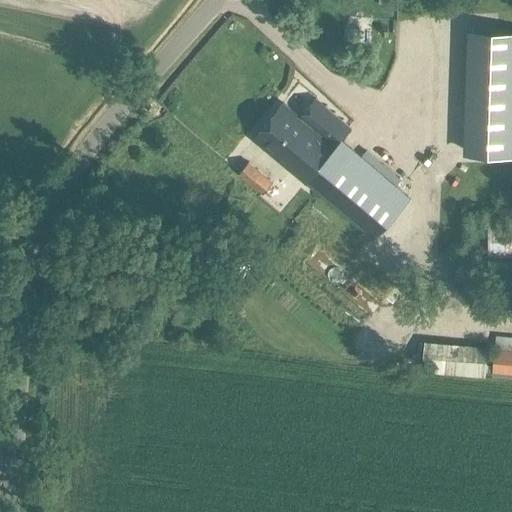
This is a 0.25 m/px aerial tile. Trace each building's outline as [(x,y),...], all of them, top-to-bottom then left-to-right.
[(511,32),(474,31),(470,153),(511,154),(511,32)] [(302,118),(284,103),(254,140),(289,169),(308,184),(346,138),(353,129),(317,100),(302,118)] [(346,138),(308,184),(374,240),(412,194),(346,138)] [(251,162),(241,173),(264,194),(275,182),(251,162)] [(454,284),(511,290),(511,258),(459,254),(454,284)] [(492,379),(511,380),(511,344),(496,343),(492,379)] [(427,374),(427,388),(489,390),(489,375),(427,374)]
